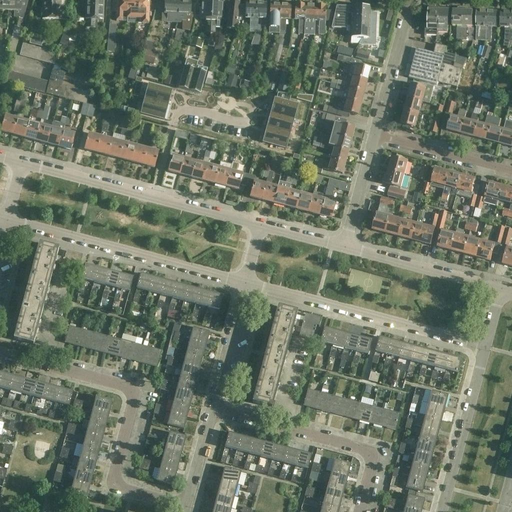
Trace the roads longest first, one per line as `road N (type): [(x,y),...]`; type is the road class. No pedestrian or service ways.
road 1 (residential): [(186,505),(115,486),(132,398),(124,386),(0,353)]
road 2 (residential): [(4,218),(245,285)]
road 3 (residential): [(245,285),(485,348)]
road 4 (residential): [(359,511),(367,453),(211,410)]
road 5 (residential): [(152,197),(178,100),(244,117)]
road 6 (residential): [(442,511),(485,348)]
road 7 (residential): [(501,290),(344,248)]
road 8 (residential): [(511,171),(375,135)]
road 9 (residential): [(375,135),(409,0)]
road 10 (residential): [(152,197),(19,162)]
road 11 (residential): [(211,410),(245,285)]
